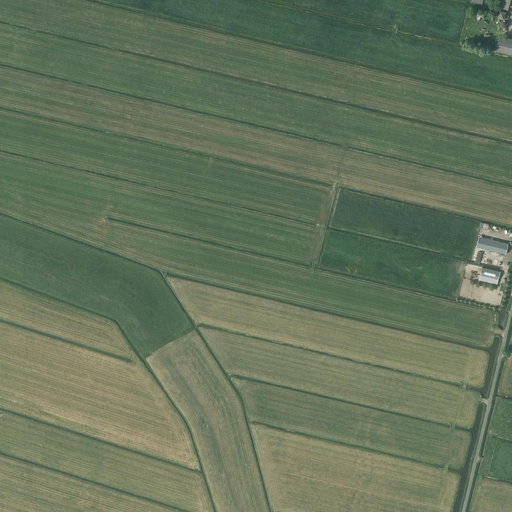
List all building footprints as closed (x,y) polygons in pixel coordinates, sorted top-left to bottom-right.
[(511,0),(501,0),(499,8),(500,8),(504,9),(504,8),(506,8),(511,10),(511,8),(511,4),(511,0)] [(498,16),(504,19),(507,11),(500,9),(498,16)] [(511,53),(511,38),(499,36),(496,50),(511,53)] [(486,248),(506,253),(508,243),(489,239),(486,248)] [(498,279),(500,271),(482,267),(480,275),(492,277),(492,281),(496,282),(497,279),(498,279)]
